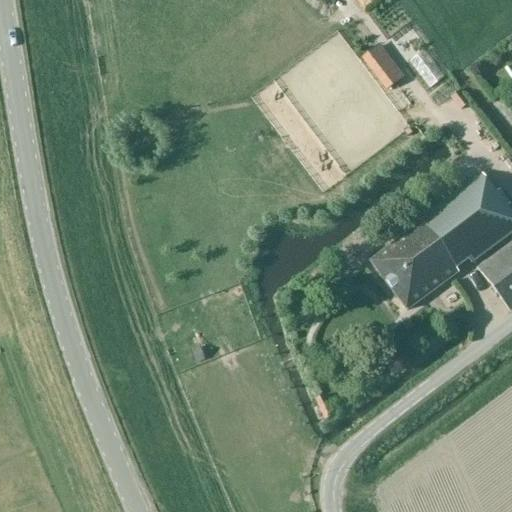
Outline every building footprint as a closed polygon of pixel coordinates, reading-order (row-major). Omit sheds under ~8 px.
[(378,45),(360,59),(385,92),(403,78),(378,45)] [(451,99),(460,111),(468,105),(459,93),(451,99)] [(511,214),(507,208),(510,206),(499,191),(496,193),(482,175),(419,222),(422,225),(370,263),(406,312),(458,273),(457,270),(469,261),(471,264),(511,234),(511,214)] [(511,244),(477,270),(508,313),(511,309),(511,244)] [(324,396),(316,400),(323,416),(325,419),(333,415),(324,396)]
